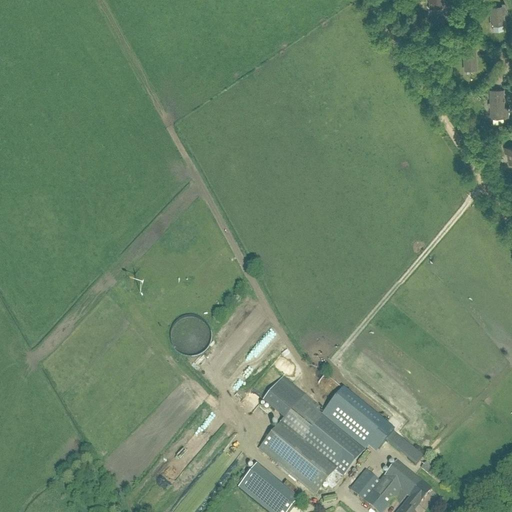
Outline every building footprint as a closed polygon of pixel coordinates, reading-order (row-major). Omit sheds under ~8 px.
[(491,25),(504,24),(502,6),(489,7),(491,25)] [(464,69),(476,68),(475,51),(463,52),(464,69)] [(508,107),(504,107),(503,89),(490,90),(491,117),(508,117),(508,107)] [(213,383),(239,355),(229,345),(203,374),(213,383)] [(316,497),(325,486),(332,492),(342,479),(364,452),(315,412),(319,408),(283,378),(262,403),(282,421),(258,449),(316,497)] [(324,386),(332,395),(340,388),(332,379),(324,386)] [(326,411),(369,446),(386,425),(343,390),(326,411)] [(385,443),(415,467),(423,457),(394,433),(385,443)] [(212,489),(243,454),(236,447),(211,476),(213,478),(207,485),(212,489)] [(399,511),(413,511),(414,511),(418,506),(431,490),(397,463),(384,478),(379,483),(366,472),(349,491),(374,511),(384,511),(401,492),(411,500),(407,506),(406,505),(399,511)] [(421,470),(431,479),(437,472),(426,463),(421,470)] [(257,468),(238,490),(265,511),(290,511),(299,503),(257,468)] [(194,511),(199,506),(190,500),(183,511),(194,511)]
